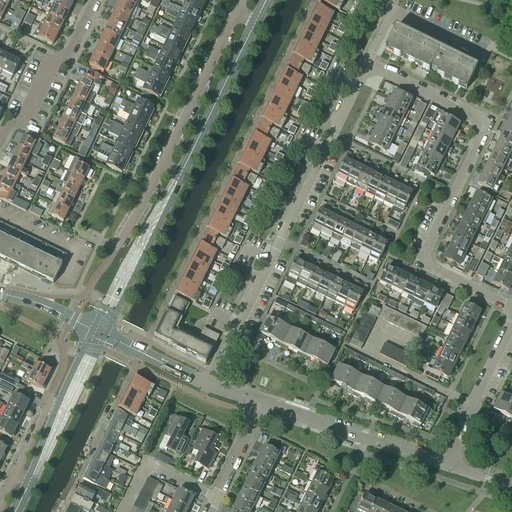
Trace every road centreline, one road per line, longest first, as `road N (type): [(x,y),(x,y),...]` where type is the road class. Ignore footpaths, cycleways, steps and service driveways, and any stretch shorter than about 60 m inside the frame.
road 1 (residential): [(511,309),(419,261),(486,123),(367,69)]
road 2 (residential): [(367,69),(207,386)]
road 3 (tertiary): [(445,466),(261,404)]
road 4 (residential): [(162,167),(236,14),(255,23)]
road 5 (tertiary): [(98,333),(181,176)]
road 6 (residential): [(62,511),(141,354)]
road 7 (residential): [(92,0),(61,63),(0,142)]
road 8 (tertiary): [(181,176),(255,23)]
road 9 (residential): [(367,69),(393,11),(481,55)]
road 10 (residential): [(445,466),(511,321)]
road 11 (residential): [(123,511),(145,463),(216,498)]
